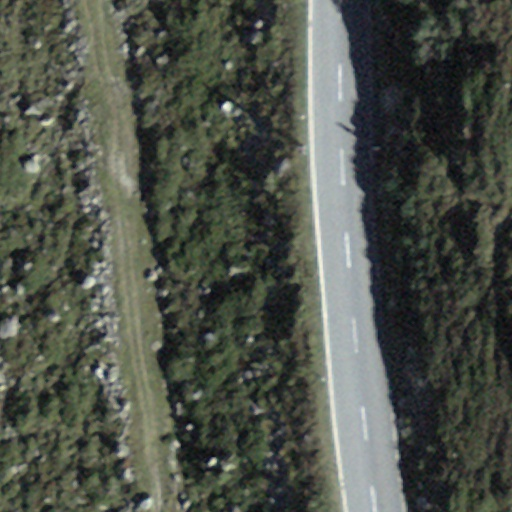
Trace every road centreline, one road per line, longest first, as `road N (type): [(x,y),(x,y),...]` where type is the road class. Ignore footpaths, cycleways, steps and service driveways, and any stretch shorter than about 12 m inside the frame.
road 1 (tertiary): [(341,0),(343,237),(374,511)]
road 2 (trunk): [(0,128),(45,0)]
